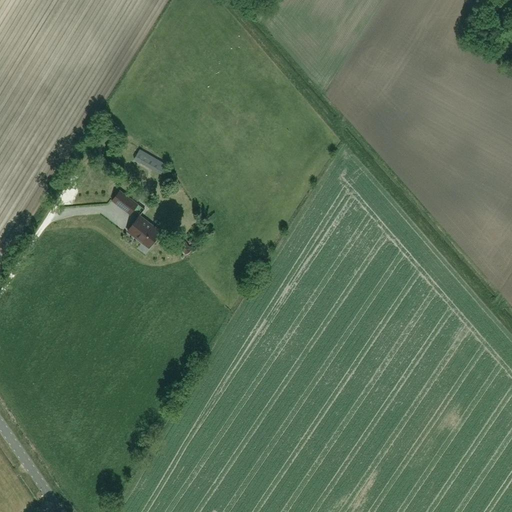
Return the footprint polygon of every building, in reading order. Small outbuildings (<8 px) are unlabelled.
[(140,148),(135,158),(163,174),(168,165),(169,164),(140,148)] [(130,215),(138,204),(120,190),(112,200),(130,215)] [(186,202),(167,210),(173,224),(192,216),(186,202)] [(87,225),(96,225),(97,216),(88,215),(87,225)] [(140,215),(128,231),(133,235),(136,238),(143,243),(149,247),(149,248),(161,232),(140,215)] [(185,254),(191,250),(187,243),(181,247),(185,254)]
